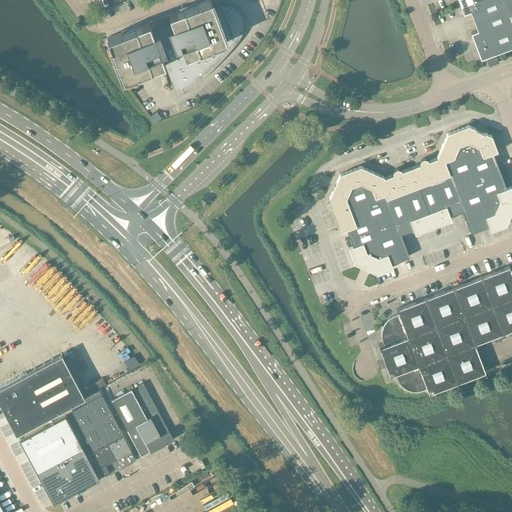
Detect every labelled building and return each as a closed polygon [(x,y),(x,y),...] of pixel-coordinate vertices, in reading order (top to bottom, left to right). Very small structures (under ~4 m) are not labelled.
[(224,49),(234,38),(239,33),(241,30),(242,26),(242,22),(242,19),(241,15),(239,12),(236,9),(233,7),(229,6),(226,6),(222,6),(219,7),(214,9),(210,0),(205,0),(169,14),(172,23),(167,25),(167,27),(158,30),(157,29),(152,31),(149,21),(107,37),(123,79),(170,61),(180,87),(192,78),(203,69),(214,59),(224,49)] [(511,0),(458,0),(463,13),(470,11),(477,30),(471,32),(480,58),(511,46),(511,22),(509,15),(511,13),(511,0)] [(499,62),(497,57),(487,60),(489,66),(499,62)] [(511,210),(511,189),(491,135),(468,125),(447,133),(437,156),(437,157),(428,160),(427,159),(425,158),(423,158),(421,158),(420,160),(419,162),(419,164),(401,171),(400,169),(398,168),(396,168),(395,169),(393,170),(392,172),(393,174),(384,177),(384,176),(360,166),(339,174),(329,197),(335,212),(339,211),(353,246),(348,247),(354,263),(377,273),(393,267),(391,263),(409,256),(400,234),(413,229),(415,233),(451,219),(449,215),(462,210),(471,232),(489,226),(490,230),(506,224),(511,210)] [(474,343),(511,328),(511,274),(509,266),(396,308),(398,313),(393,315),(391,316),(389,317),(388,318),(386,320),(385,321),(384,323),(383,325),(382,327),(381,329),(381,331),(381,333),(381,335),(381,337),(381,339),(382,341),(383,345),(378,347),(389,375),(394,373),(395,377),(396,379),(397,381),(398,382),(399,384),(400,385),(402,387),(403,388),(405,389),(407,390),(409,390),(411,391),(413,391),(415,391),(417,391),(419,390),(421,390),(426,388),(428,393),(484,371),(474,343)] [(85,396),(62,353),(0,386),(0,403),(16,433),(85,396)] [(168,430),(161,418),(143,383),(111,399),(127,429),(140,455),(149,450),(150,451),(173,439),(168,430)] [(122,434),(101,395),(71,410),(105,473),(109,471),(110,474),(132,462),(131,460),(135,458),(122,434)] [(99,479),(82,447),(65,415),(19,440),(53,504),(99,479)]
